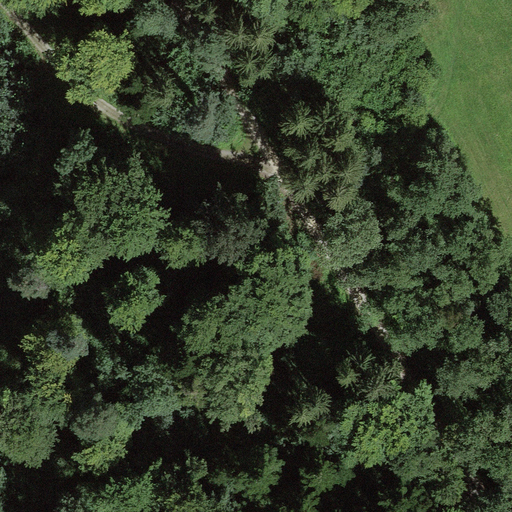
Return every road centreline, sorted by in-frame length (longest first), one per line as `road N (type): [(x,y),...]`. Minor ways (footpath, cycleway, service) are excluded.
road 1 (track): [(481,511),(179,0)]
road 2 (track): [(0,0),(86,98),(205,151),(277,163)]
